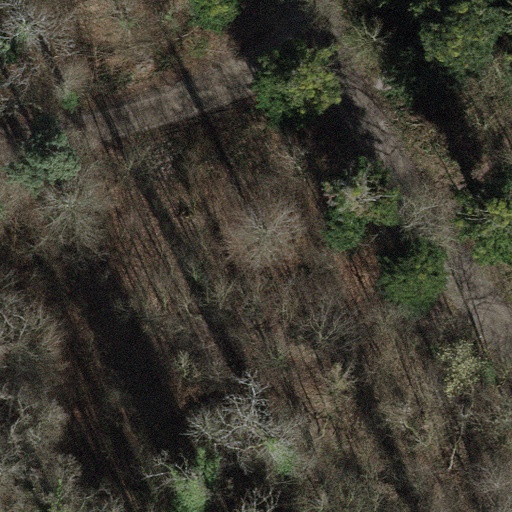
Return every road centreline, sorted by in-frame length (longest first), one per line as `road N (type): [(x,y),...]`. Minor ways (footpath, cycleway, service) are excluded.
road 1 (track): [(511,343),(445,264),(376,155),(315,0)]
road 2 (track): [(0,149),(72,137),(330,48)]
